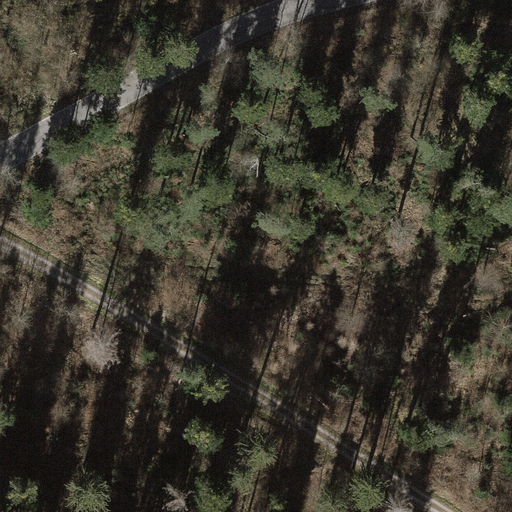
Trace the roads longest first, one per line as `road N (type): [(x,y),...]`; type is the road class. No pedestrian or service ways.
road 1 (track): [(0,242),(447,511)]
road 2 (residential): [(0,161),(234,32),(324,0)]
